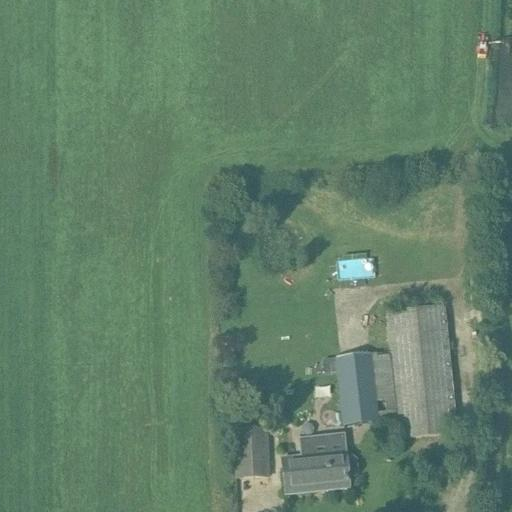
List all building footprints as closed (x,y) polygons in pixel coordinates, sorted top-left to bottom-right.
[(36,0),(36,12),(35,66),(38,66),(37,82),(35,82),(34,119),(49,119),(78,120),(92,120),(150,122),(151,97),(161,97),(161,79),(151,78),(78,76),(80,0),(36,0)] [(375,258),(338,259),(338,278),(376,277),(375,258)] [(455,433),(443,307),(387,312),(399,439),(455,433)] [(379,422),(371,354),(334,359),(342,426),(379,422)] [(268,479),(266,431),(234,432),(236,480),(268,479)] [(300,458),(281,460),(284,492),(325,488),(326,492),(349,490),(348,480),(354,479),(357,474),(356,462),(353,459),(346,459),(345,454),(332,455),(330,437),(298,440),(300,458)]
